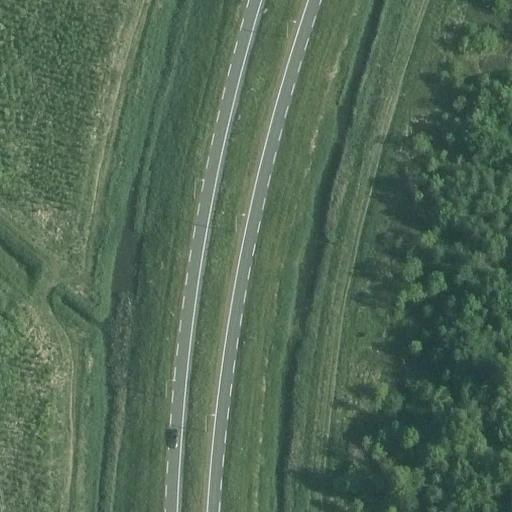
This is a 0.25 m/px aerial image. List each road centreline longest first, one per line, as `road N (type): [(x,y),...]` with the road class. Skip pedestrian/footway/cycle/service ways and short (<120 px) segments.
road 1 (primary): [(211,511),(211,423),(244,201),(301,0)]
road 2 (primary): [(254,0),(177,325),(161,511)]
